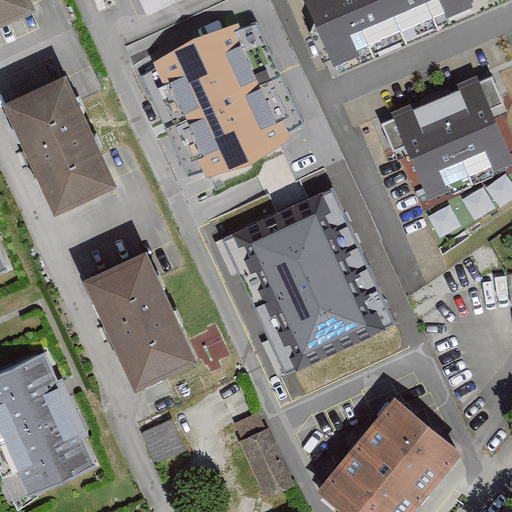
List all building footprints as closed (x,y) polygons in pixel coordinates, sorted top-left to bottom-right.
[(29,0),(0,0),(0,27),(35,11),(29,0)] [(139,0),(147,17),(185,0),(139,0)] [(310,0),(341,71),(506,0),(310,0)] [(242,15),(138,64),(204,206),(308,157),(242,15)] [(65,76),(7,103),(57,214),(116,187),(65,76)] [(508,110),(498,86),(390,130),(401,157),(411,153),(433,207),(511,174),(511,147),(498,114),(508,110)] [(334,189),(225,238),(286,374),(395,324),(334,189)] [(0,276),(11,271),(0,245),(0,276)] [(146,253),(87,280),(137,389),(196,361),(146,253)] [(97,467),(45,353),(0,373),(0,434),(29,498),(97,467)] [(345,511),(414,511),(461,453),(395,401),(322,493),(345,511)] [(263,416),(238,428),(272,499),(297,487),(263,416)] [(176,426),(147,438),(159,466),(188,454),(176,426)]
